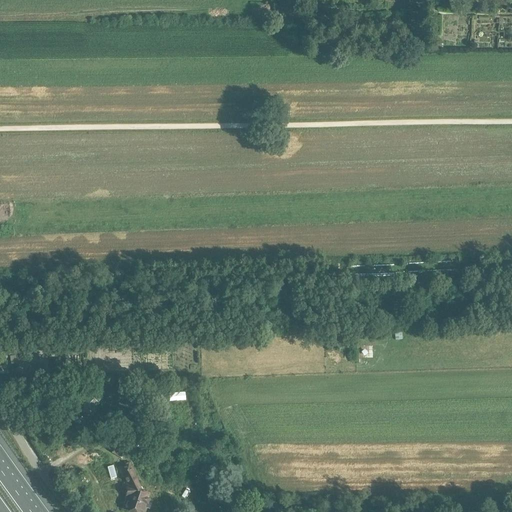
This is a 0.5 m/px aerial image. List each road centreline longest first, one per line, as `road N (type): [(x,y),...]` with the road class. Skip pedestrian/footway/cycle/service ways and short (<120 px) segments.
road 1 (track): [(0,127),(511,118)]
road 2 (unclassified): [(72,511),(0,409)]
